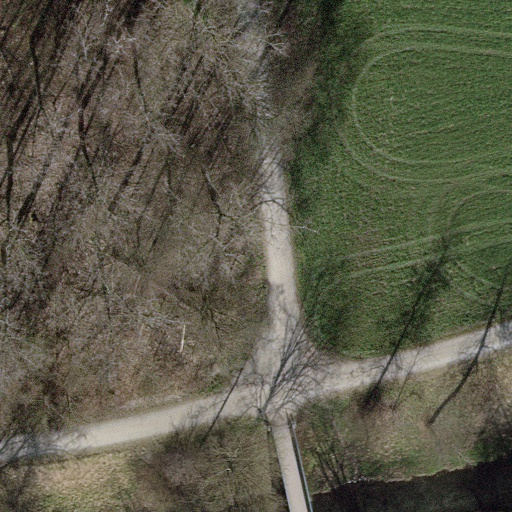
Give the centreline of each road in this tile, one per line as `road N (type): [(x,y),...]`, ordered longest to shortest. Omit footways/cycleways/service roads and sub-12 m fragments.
road 1 (track): [(277,396),(239,0)]
road 2 (track): [(0,447),(77,439),(277,396)]
road 3 (track): [(277,396),(511,333)]
